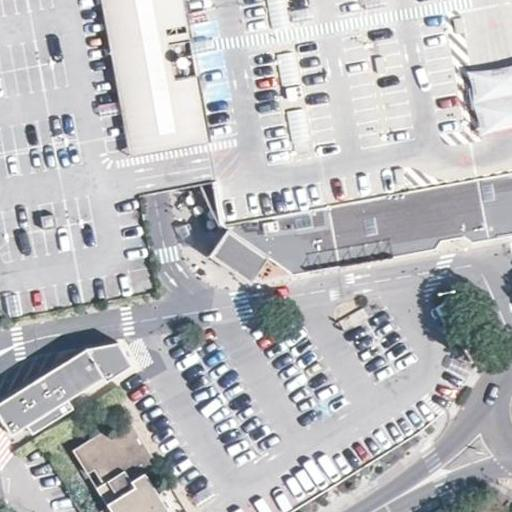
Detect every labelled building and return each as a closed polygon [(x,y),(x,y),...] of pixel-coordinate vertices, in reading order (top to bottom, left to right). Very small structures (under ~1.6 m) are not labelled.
[(0,0),(0,309),(6,318),(157,291),(139,193),(153,191),(167,189),(198,183),(213,180),(204,130),(201,131),(181,134),(178,125),(173,107),(171,100),(170,96),(168,88),(164,71),(162,59),(159,45),(157,34),(155,20),(153,5),(152,0),(0,0)] [(511,0),(152,0),(153,5),(155,20),(157,34),(159,45),(162,59),(164,71),(168,88),(170,96),(171,100),(173,107),(178,125),(181,134),(201,131),(204,130),(213,180),(221,224),(227,228),(237,235),(230,245),(251,259),(258,249),(268,256),(291,272),(435,247),(440,239),(463,234),(471,240),(511,232),(511,0)] [(237,235),(227,228),(209,254),(250,282),(268,256),(258,249),(251,259),(230,245),(237,235)] [(59,364),(0,401),(0,418),(10,435),(104,376),(89,354),(59,364)] [(472,365),(452,357),(448,367),(467,376),(472,365)] [(189,511),(170,484),(158,491),(146,472),(158,464),(131,422),(110,436),(105,429),(72,450),(86,473),(93,469),(102,483),(95,487),(111,511),(189,511)]
